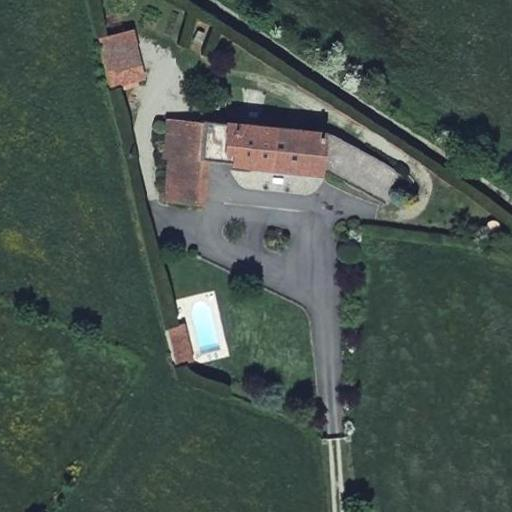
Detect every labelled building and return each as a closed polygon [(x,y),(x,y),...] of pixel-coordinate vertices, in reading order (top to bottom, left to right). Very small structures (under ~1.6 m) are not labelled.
[(128,27),(95,35),(108,85),(141,76),(128,27)] [(311,171),(315,127),(191,113),(190,120),(164,118),(161,151),(166,151),(162,196),(199,200),(203,159),(311,171)] [(322,172),(325,128),(315,127),(311,171),(322,172)] [(322,172),(378,203),(398,171),(325,128),(322,172)] [(181,323),(167,327),(176,366),(191,362),(181,323)]
